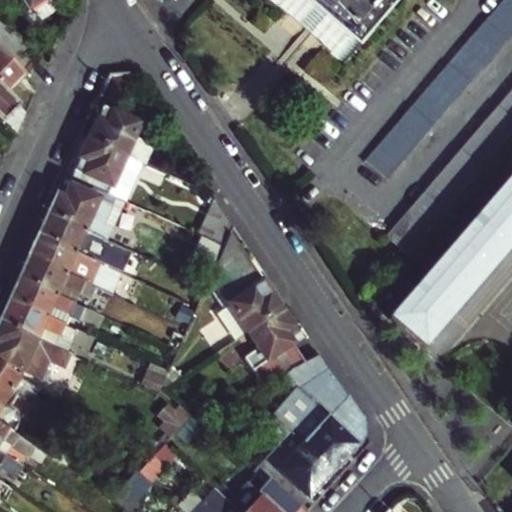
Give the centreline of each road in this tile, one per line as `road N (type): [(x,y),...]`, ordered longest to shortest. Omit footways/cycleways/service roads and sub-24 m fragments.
road 1 (residential): [(109,0),(414,438)]
road 2 (residential): [(0,250),(109,0)]
